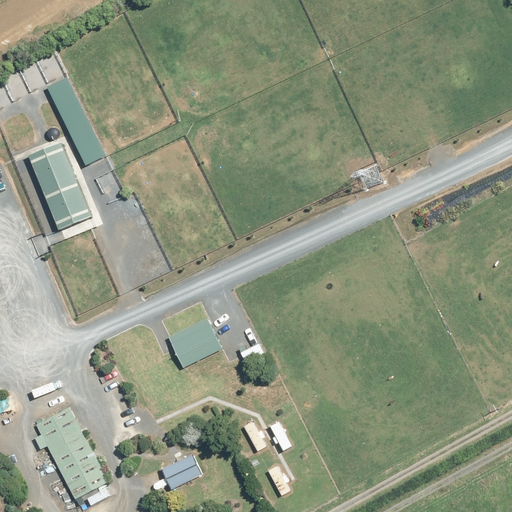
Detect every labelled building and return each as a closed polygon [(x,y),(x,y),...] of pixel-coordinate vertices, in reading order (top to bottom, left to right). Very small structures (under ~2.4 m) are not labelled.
[(47,133),(46,135),(47,136),(47,137),(48,139),(49,140),(50,141),(51,142),(52,142),(54,142),(55,143),(56,142),(58,142),(59,141),(60,140),(61,139),(62,138),(63,137),(63,136),(63,134),(63,133),(62,131),(62,130),(61,129),(60,128),(59,127),(57,126),(56,126),(54,126),(53,126),(52,127),(50,127),(49,128),(48,129),(47,130),(47,132),(47,133)] [(93,217),(66,151),(34,164),(61,230),(93,217)] [(49,252),(42,237),(32,241),(39,256),(49,252)] [(223,349),(211,326),(173,345),(184,368),(223,349)] [(265,354),(261,344),(242,353),(247,363),(265,354)] [(230,365),(224,354),(216,358),(222,369),(230,365)] [(0,413),(11,411),(9,398),(0,399),(0,413)] [(110,482),(69,407),(37,424),(43,436),(35,439),(41,450),(48,446),(77,500),(110,482)] [(267,446),(253,423),(245,428),(259,451),(267,446)] [(203,475),(194,455),(163,469),(173,489),(203,475)] [(291,491),(277,467),(269,472),(283,496),(291,491)]
